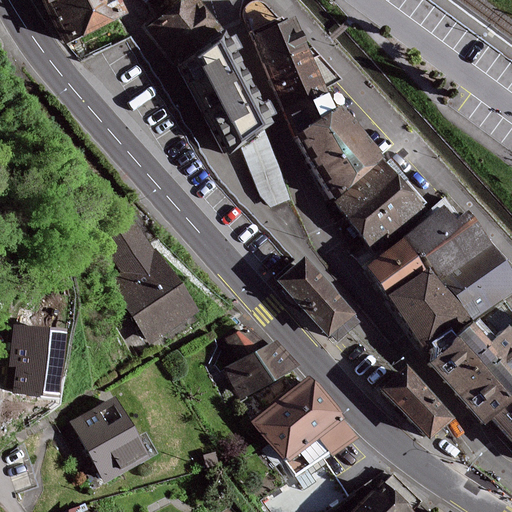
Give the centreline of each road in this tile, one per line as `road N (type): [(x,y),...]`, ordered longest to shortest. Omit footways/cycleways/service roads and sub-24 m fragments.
road 1 (primary): [(491,511),(393,446),(342,394),(56,70),(10,0)]
road 2 (residential): [(131,0),(225,173),(384,346),(408,355)]
road 3 (residential): [(227,0),(319,229),(408,355)]
road 4 (residential): [(279,0),(511,251)]
road 5 (residential): [(408,355),(491,460),(511,474)]
